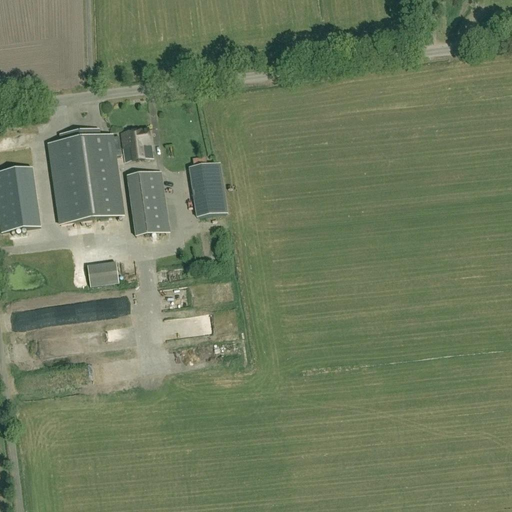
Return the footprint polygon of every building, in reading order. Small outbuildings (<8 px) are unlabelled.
[(121,135),(125,164),(153,160),(149,131),(121,135)] [(122,219),(113,152),(120,151),(118,138),(111,139),(111,137),(49,146),(60,227),(122,219)] [(193,165),(196,214),(228,212),(224,162),(193,165)] [(127,179),(136,239),(170,234),(161,174),(127,179)] [(80,227),(70,228),(71,236),(80,235),(80,227)] [(90,233),(89,228),(85,228),(87,250),(99,250),(97,233),(90,233)] [(89,263),(93,287),(120,282),(116,259),(89,263)] [(187,269),(166,273),(167,282),(160,283),(162,294),(176,291),(174,281),(189,279),(187,269)] [(100,302),(101,319),(118,318),(117,301),(100,302)]
